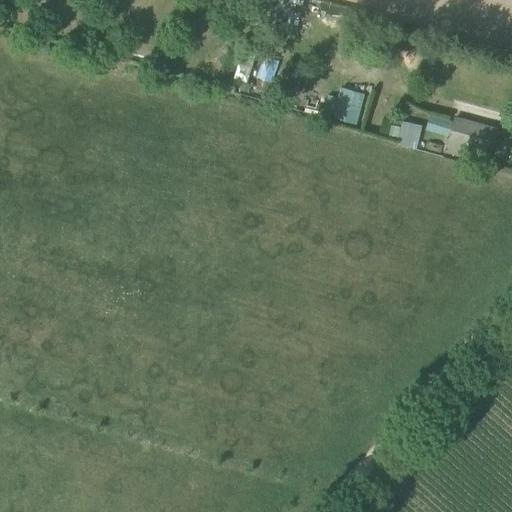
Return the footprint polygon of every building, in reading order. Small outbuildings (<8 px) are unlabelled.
[(242,81),(239,89),(248,92),(250,84),(242,81)] [(276,81),(271,97),(285,102),(290,86),(276,81)] [(341,88),(339,98),(334,116),(333,119),(357,125),(365,94),(341,88)] [(446,148),(466,154),(486,159),(488,151),(490,152),(496,130),(455,119),(446,148)] [(417,148),(423,125),(405,120),(398,143),(417,148)] [(399,138),(402,128),(392,125),(389,136),(399,138)]
